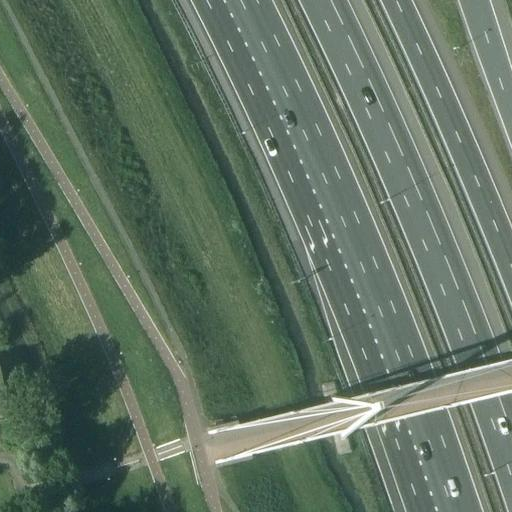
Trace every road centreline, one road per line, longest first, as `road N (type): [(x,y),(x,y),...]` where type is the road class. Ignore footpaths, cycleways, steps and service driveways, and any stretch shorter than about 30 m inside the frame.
road 1 (motorway): [(251,0),(394,322),(462,511)]
road 2 (motorway): [(511,452),(460,306),(324,0)]
road 3 (motorway): [(511,259),(397,0)]
